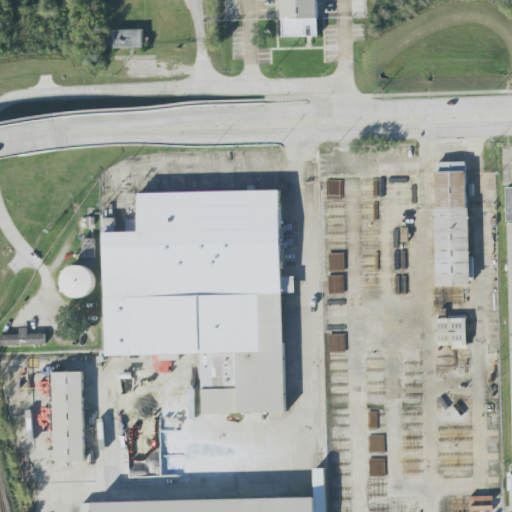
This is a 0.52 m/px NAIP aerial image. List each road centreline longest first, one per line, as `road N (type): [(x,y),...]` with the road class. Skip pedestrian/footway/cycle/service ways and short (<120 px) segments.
road 1 (tertiary): [(511,105),(128,120)]
road 2 (tertiary): [(128,137),(511,127)]
road 3 (tertiary): [(0,152),(128,137)]
road 4 (tertiary): [(128,120),(0,135)]
